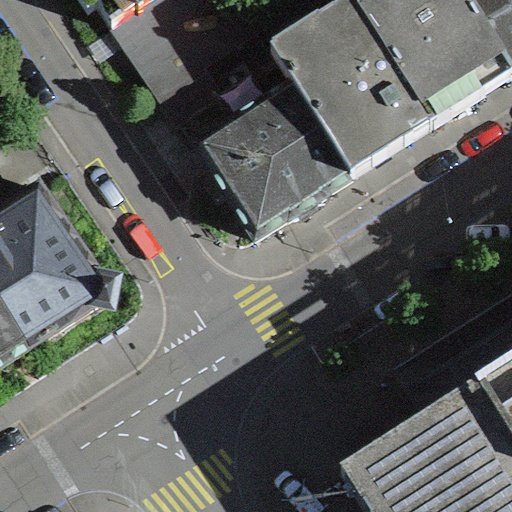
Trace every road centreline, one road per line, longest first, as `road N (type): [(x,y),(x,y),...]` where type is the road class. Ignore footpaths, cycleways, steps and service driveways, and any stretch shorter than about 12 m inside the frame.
road 1 (residential): [(239,341),(12,0)]
road 2 (residential): [(511,166),(239,341)]
road 3 (residential): [(0,505),(153,405)]
road 4 (residential): [(153,405),(211,511)]
